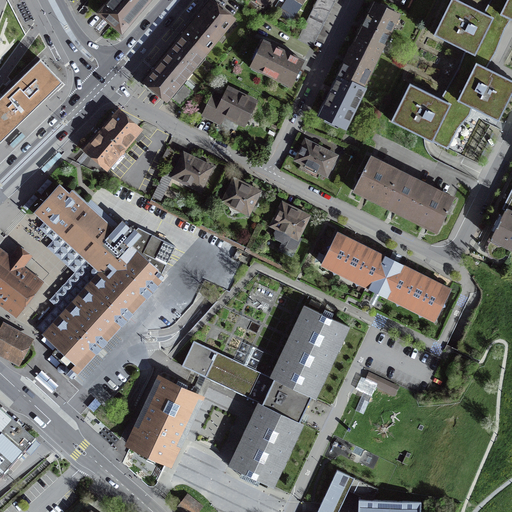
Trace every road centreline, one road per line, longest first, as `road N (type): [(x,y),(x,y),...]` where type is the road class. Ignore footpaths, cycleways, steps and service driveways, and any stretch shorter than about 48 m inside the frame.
road 1 (residential): [(270,172),(455,262)]
road 2 (unclassified): [(0,374),(152,511)]
road 3 (residential): [(270,172),(356,0)]
road 4 (residential): [(106,79),(136,107),(270,172)]
road 5 (secondary): [(0,184),(106,79)]
road 6 (residential): [(511,142),(455,262)]
